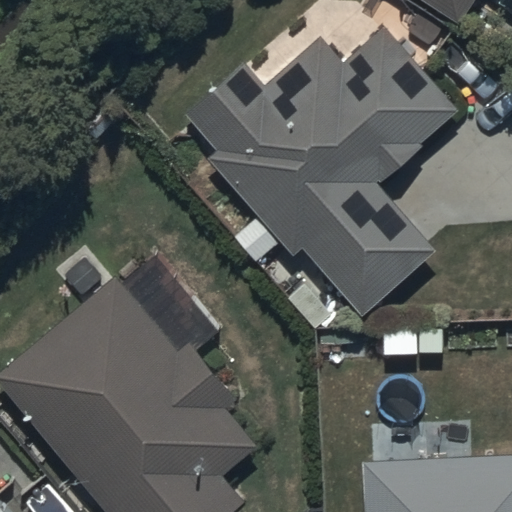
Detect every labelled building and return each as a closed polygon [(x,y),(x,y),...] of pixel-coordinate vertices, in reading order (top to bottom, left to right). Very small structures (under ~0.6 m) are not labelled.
[(429,0),(461,20),(473,0),(429,0)] [(244,54),(181,108),(215,147),(207,154),(291,250),(301,242),(361,310),(436,245),(377,178),(458,107),(383,22),(342,57),(318,31),(265,77),(244,54)] [(115,271),(0,363),(0,383),(103,511),(228,511),(245,499),(221,470),(256,442),(225,404),(236,395),(190,338),(178,347),(115,271)] [(511,511),(511,450),(360,458),(363,511),(511,511)] [(0,511),(12,511),(0,497),(0,511)]
